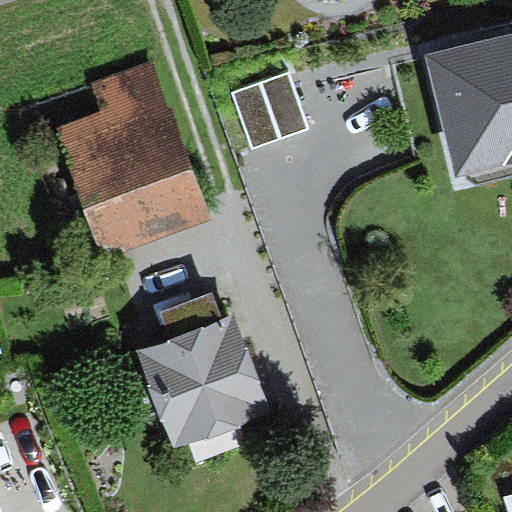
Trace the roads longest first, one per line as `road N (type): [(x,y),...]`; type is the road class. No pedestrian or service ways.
road 1 (track): [(162,0),(230,192)]
road 2 (residential): [(511,383),(365,511)]
